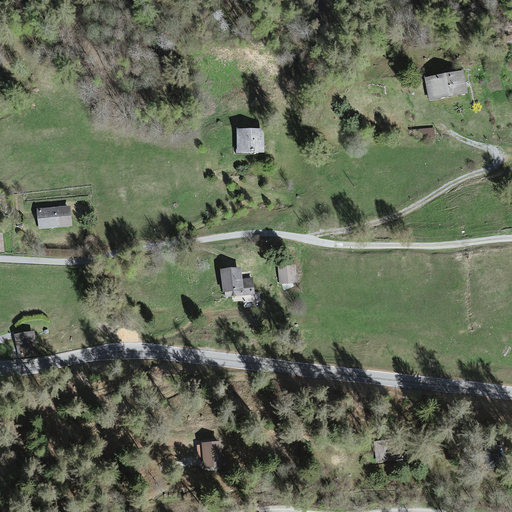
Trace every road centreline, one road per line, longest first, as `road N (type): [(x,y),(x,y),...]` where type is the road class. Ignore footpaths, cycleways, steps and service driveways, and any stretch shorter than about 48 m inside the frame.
road 1 (track): [(0,261),(102,261),(260,232),(433,248),(511,239)]
road 2 (unclassified): [(0,367),(150,351),(511,393)]
road 3 (track): [(298,239),(360,227),(498,165),(493,152),(441,131)]
